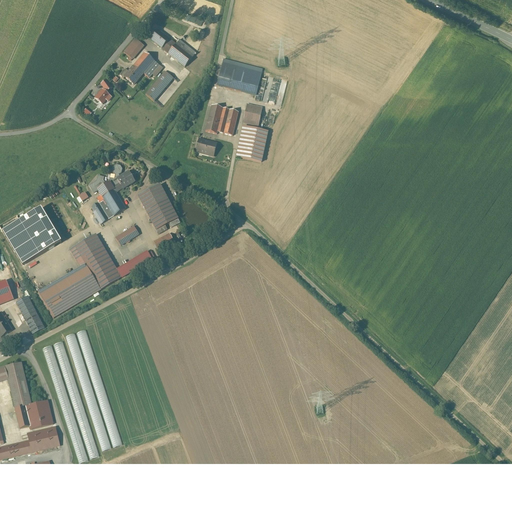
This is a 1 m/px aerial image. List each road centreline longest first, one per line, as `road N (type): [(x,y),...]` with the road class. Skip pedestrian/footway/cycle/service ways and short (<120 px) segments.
road 1 (unclassified): [(247,224),(511,472)]
road 2 (unclassified): [(247,224),(0,359)]
road 3 (unclassified): [(67,113),(247,224)]
road 4 (residential): [(161,0),(67,113)]
